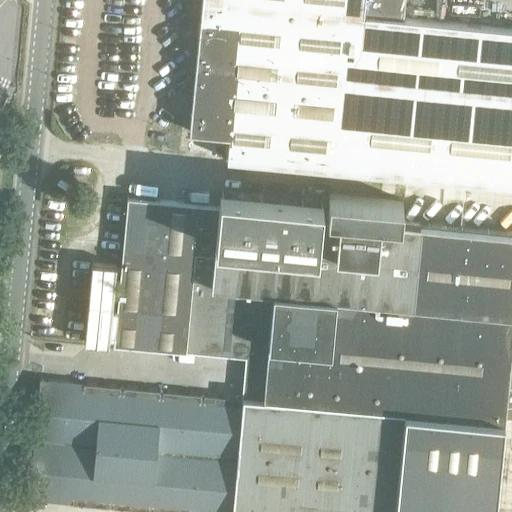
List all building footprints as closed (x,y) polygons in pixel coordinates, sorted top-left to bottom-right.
[(227,158),(406,175),(427,177),(435,99),(511,105),(511,27),(403,17),(404,0),(201,0),(190,131),(229,134),(227,158)] [(107,64),(134,68),(138,42),(110,38),(107,64)] [(511,185),(511,105),(435,99),(427,177),(511,185)] [(158,135),(159,109),(110,109),(110,125),(131,125),(131,135),(158,135)] [(87,117),(87,126),(106,126),(106,117),(87,117)] [(34,468),(31,498),(93,504),(113,506),(154,510),(175,511),(179,511),(495,511),(505,420),(511,342),(511,230),(400,221),(402,199),(330,193),(328,214),(321,213),(322,198),(220,188),(219,205),(128,196),(121,268),(114,341),(246,356),(242,397),(42,378),(39,408),(36,438),(34,468)] [(114,341),(121,268),(117,267),(117,265),(92,263),(85,342),(109,344),(110,341),(114,341)]
